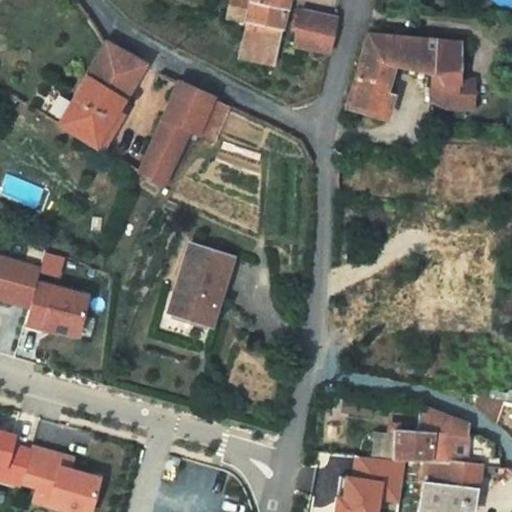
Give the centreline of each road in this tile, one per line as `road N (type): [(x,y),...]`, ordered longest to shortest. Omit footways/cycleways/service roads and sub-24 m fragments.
road 1 (residential): [(290,466),(0,378)]
road 2 (residential): [(86,0),(107,27),(325,131)]
road 3 (residential): [(310,375),(324,272),(325,131)]
road 4 (residential): [(310,375),(409,392),(467,414),(511,451)]
road 5 (residential): [(325,131),(358,0)]
